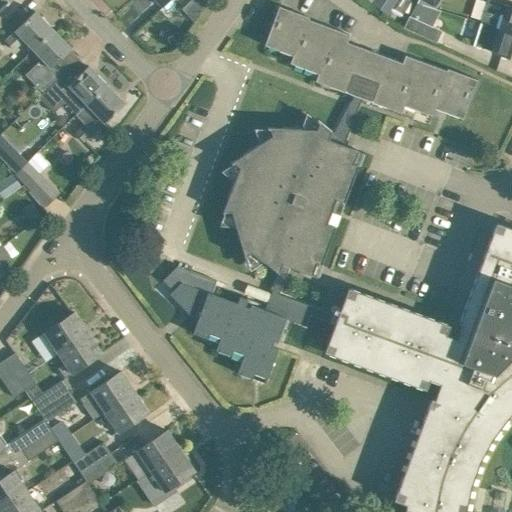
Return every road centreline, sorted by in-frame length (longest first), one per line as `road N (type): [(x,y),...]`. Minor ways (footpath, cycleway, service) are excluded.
road 1 (residential): [(222,511),(232,478),(224,437),(65,232)]
road 2 (residential): [(65,232),(167,92)]
road 3 (residential): [(167,92),(75,0)]
